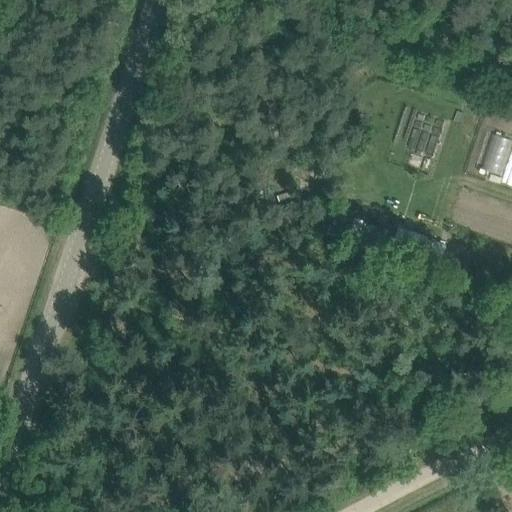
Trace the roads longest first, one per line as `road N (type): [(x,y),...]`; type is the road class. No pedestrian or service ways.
road 1 (tertiary): [(0,476),(159,0)]
road 2 (track): [(511,433),(359,511)]
